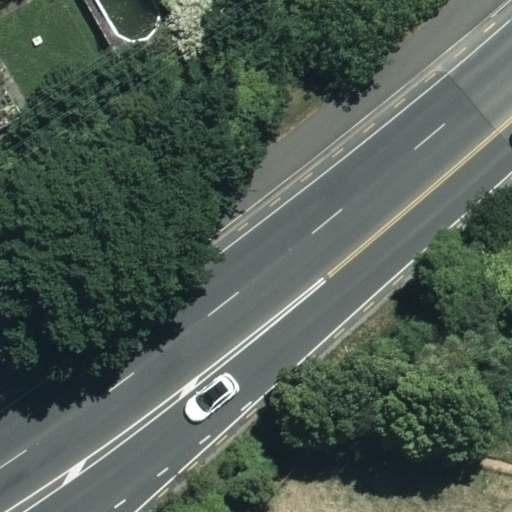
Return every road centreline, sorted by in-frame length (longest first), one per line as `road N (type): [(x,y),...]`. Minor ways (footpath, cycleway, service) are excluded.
road 1 (secondary): [(511,115),(135,424)]
road 2 (secondary): [(135,424),(20,511)]
